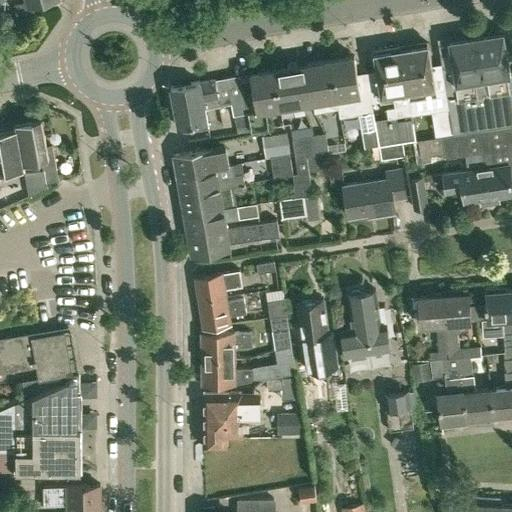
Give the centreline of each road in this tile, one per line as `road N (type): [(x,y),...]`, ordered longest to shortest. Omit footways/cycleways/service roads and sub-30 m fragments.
road 1 (tertiary): [(164,511),(162,269),(151,183)]
road 2 (tertiary): [(119,189),(126,511)]
road 3 (residential): [(154,48),(426,0)]
road 4 (residential): [(289,254),(511,222)]
